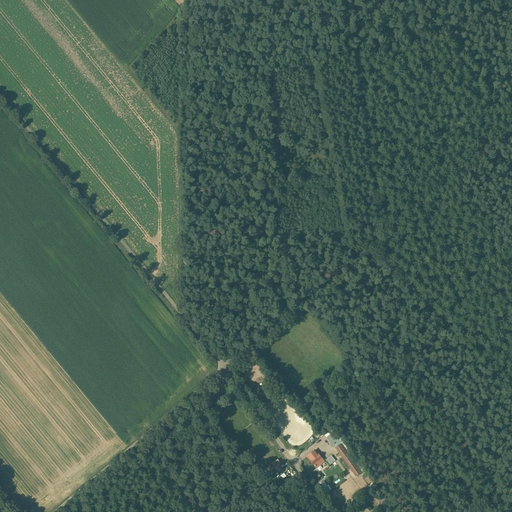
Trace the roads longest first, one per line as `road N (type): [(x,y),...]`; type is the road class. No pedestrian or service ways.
road 1 (unclassified): [(225,366),(511,116)]
road 2 (unclassified): [(225,366),(0,94)]
road 3 (track): [(279,320),(267,74),(360,51)]
road 4 (unclassified): [(52,511),(225,366)]
road 5 (track): [(372,241),(511,409)]
road 6 (unclassified): [(329,511),(225,366)]
